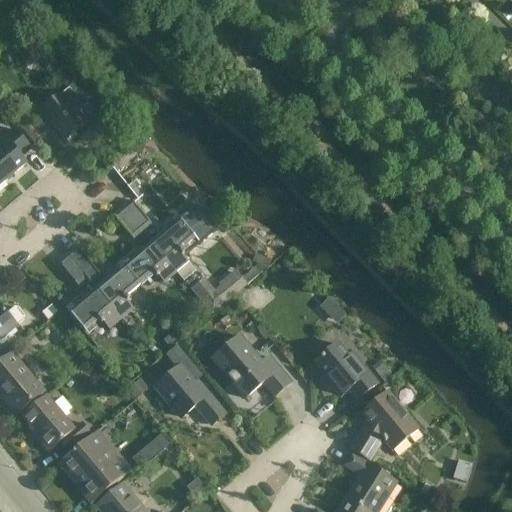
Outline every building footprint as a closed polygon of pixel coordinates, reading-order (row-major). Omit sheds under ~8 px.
[(81,140),(103,121),(73,85),(41,112),(65,141),(75,133),(81,140)] [(20,158),(30,150),(13,130),(0,140),(0,185),(25,165),(20,158)] [(151,225),(132,201),(122,209),(142,233),(151,225)] [(182,251),(211,226),(196,208),(181,221),(177,217),(161,231),(164,235),(152,245),(176,273),(183,282),(196,271),(183,256),(185,255),(182,251)] [(142,233),(122,209),(113,216),(133,240),(142,233)] [(137,251),(122,264),(140,286),(153,275),(156,279),(158,278),(164,284),(176,273),(152,245),(141,255),(137,251)] [(83,274),(92,266),(76,247),(67,255),(83,274)] [(87,279),(83,274),(67,255),(58,263),(78,286),(87,279)] [(126,298),(140,286),(122,264),(106,277),(109,281),(104,285),(98,278),(101,276),(92,266),(83,274),(87,279),(97,291),(121,319),(133,309),(128,303),(129,301),(126,298)] [(121,319),(97,291),(86,301),(82,297),(66,311),(84,333),(99,321),(102,325),(103,324),(108,330),(121,319)] [(14,309),(7,315),(0,307),(0,341),(17,327),(16,326),(23,320),(23,316),(18,310),(14,309)] [(274,398),(291,383),(269,358),(261,365),(239,339),(213,361),(245,399),(262,385),(274,398)] [(377,385),(352,355),(348,358),(337,345),(315,363),(326,376),(321,380),(328,388),(332,384),(343,397),(349,391),(357,401),(377,385)] [(20,413),(44,393),(12,355),(0,364),(0,392),(2,391),(20,413)] [(212,426),(224,416),(207,396),(207,397),(181,367),(157,388),(183,418),(196,407),(212,426)] [(393,452),(418,430),(386,394),(362,416),(367,422),(350,449),(370,462),(383,441),(385,444),(386,444),(393,452)] [(67,453),(90,434),(82,424),(74,431),(46,397),(21,418),(38,438),(36,440),(48,454),(59,444),(67,453)] [(94,504),(130,473),(96,433),(60,464),(94,504)] [(360,478),(346,500),(365,511),(376,511),(395,483),(351,455),(343,467),(360,478)] [(143,511),(122,486),(96,508),(98,511),(143,511)] [(365,511),(346,500),(340,510),(338,511),(316,511),(315,511),(314,511),(365,511)]
